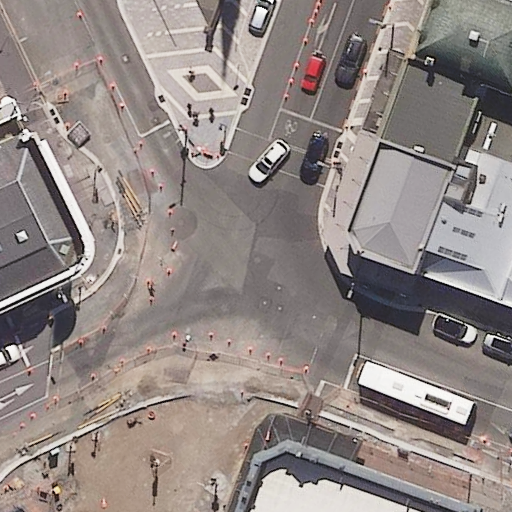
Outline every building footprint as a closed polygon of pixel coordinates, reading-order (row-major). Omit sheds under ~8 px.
[(511,0),(436,0),(416,56),(496,84),(511,90),(511,0)] [(387,137),(466,166),(474,146),(496,84),(416,56),(387,137)] [(511,90),(496,84),(474,146),(511,159),(511,90)] [(26,134),(0,145),(0,309),(74,277),(81,271),(84,262),(84,254),(82,246),(26,134)] [(354,229),(364,250),(428,273),(466,166),(387,137),(354,229)] [(504,300),(511,276),(511,159),(474,146),(466,166),(428,273),(504,300)] [(467,511),(289,447),(264,511),(467,511)]
